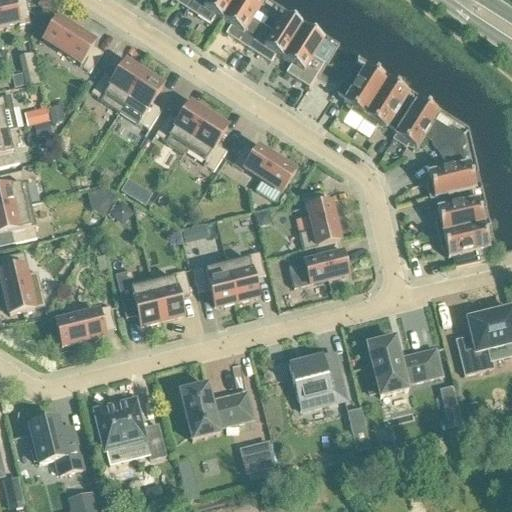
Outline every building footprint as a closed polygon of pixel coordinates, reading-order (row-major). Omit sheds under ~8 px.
[(163,0),(164,0),(186,15),(195,0),(163,0)] [(214,21),(222,26),(238,0),(195,0),(186,15),(209,29),(214,21)] [(224,39),(247,53),(262,30),(252,24),(262,7),(251,0),(238,0),(222,26),(229,31),(224,39)] [(30,28),(25,4),(13,7),(13,6),(0,9),(0,32),(7,31),(7,33),(30,28)] [(275,60),(282,65),(303,33),(283,20),(272,37),(262,30),(247,53),(269,68),(275,60)] [(42,45),(80,70),(79,72),(89,78),(102,58),(92,52),(94,48),(56,24),(42,45)] [(303,33),(282,65),(290,70),(285,78),(308,93),(323,69),(312,62),(323,46),(303,33)] [(38,87),(32,59),(18,62),(24,91),(38,87)] [(99,106),(118,119),(143,80),(124,68),(113,85),(103,78),(90,98),(100,105),(99,106)] [(348,117),(361,125),(386,87),(365,73),(363,76),(353,70),(335,98),(345,104),(342,108),(350,113),(348,117)] [(143,80),(118,119),(137,131),(138,129),(148,135),(161,115),(150,109),(162,92),(143,80)] [(387,131),(396,137),(414,109),(405,103),(407,100),(386,87),(361,125),(374,134),(376,130),(384,135),(387,131)] [(0,137),(7,136),(17,134),(9,100),(0,102),(0,137)] [(430,147),(437,156),(461,139),(450,132),(446,134),(434,126),(438,120),(416,106),(414,109),(396,137),(391,145),(405,154),(407,150),(415,155),(423,143),(430,147)] [(183,160),(186,155),(207,121),(188,109),(177,126),(167,119),(155,140),(165,146),(164,148),(183,160)] [(63,124),(60,110),(48,112),(51,127),(63,124)] [(33,130),(48,127),(49,126),(46,114),(29,118),(32,130),(33,130)] [(186,155),(205,167),(202,170),(213,177),(225,157),(215,150),(226,133),(207,121),(186,155)] [(48,127),(33,130),(36,143),(51,140),(48,127)] [(7,136),(0,137),(0,173),(18,169),(16,157),(12,158),(7,136)] [(438,203),(470,195),(474,195),(468,170),(464,170),(460,154),(464,152),(461,139),(437,156),(443,166),(445,175),(427,179),(429,188),(425,189),(429,205),(438,203)] [(244,150),(231,170),(241,176),(243,174),(260,185),(254,196),(273,208),(280,198),(281,198),(294,177),(256,153),(254,156),(244,150)] [(0,216),(30,210),(25,188),(23,188),(20,177),(0,181),(0,216)] [(144,211),(151,200),(137,191),(130,203),(144,211)] [(104,221),(116,202),(102,194),(86,198),(91,216),(92,216),(104,221)] [(433,225),(437,240),(482,230),(476,205),(472,206),(470,195),(438,203),(440,214),(435,215),(438,224),(433,225)] [(325,197),(301,203),(304,215),(304,214),(307,214),(312,235),(298,239),(303,256),(313,254),(317,253),(336,248),(338,247),(329,208),(327,209),(325,197)] [(30,210),(0,216),(0,239),(10,237),(12,249),(36,244),(33,232),(35,231),(30,210)] [(269,225),(267,217),(256,220),(259,231),(266,229),(269,225)] [(482,230),(437,240),(440,255),(445,254),(447,263),(451,262),(454,273),(478,268),(476,257),(488,254),(482,230)] [(90,248),(97,236),(96,234),(83,237),(90,248)] [(190,235),(182,237),(185,249),(193,247),(190,235)] [(339,260),(336,248),(313,254),(316,265),(287,272),(293,295),(347,281),(341,259),(339,260)] [(248,264),(226,270),(236,309),(257,304),(253,284),(264,281),(258,258),(247,261),(248,264)] [(0,266),(2,276),(0,276),(0,282),(9,321),(34,315),(44,312),(36,278),(25,281),(23,271),(26,271),(23,259),(0,264),(0,266)] [(236,309),(226,270),(204,275),(203,272),(192,275),(197,298),(209,295),(214,314),(236,309)] [(151,289),(152,288),(150,283),(133,287),(130,277),(114,281),(123,317),(135,314),(140,333),(161,328),(151,289)] [(173,283),(152,288),(151,289),(161,328),(183,322),(178,303),(190,300),(184,277),(172,280),(173,283)] [(54,328),(61,352),(104,342),(104,338),(115,335),(109,312),(97,315),(98,317),(54,328)] [(470,341),(454,345),(463,382),(493,375),(491,367),(511,361),(511,321),(510,315),(466,326),(470,341)] [(371,372),(363,374),(369,400),(377,398),(379,403),(407,396),(405,391),(441,382),(434,356),(405,363),(406,367),(400,368),(394,344),(366,351),(371,372)] [(321,362),(288,371),(300,417),(345,405),(338,379),(326,382),(321,362)] [(206,391),(179,398),(190,442),(253,426),(246,399),(210,408),(206,391)] [(453,396),(440,400),(442,411),(455,408),(453,396)] [(93,415),(104,457),(145,447),(149,466),(165,462),(157,431),(142,435),(135,405),(93,415)] [(347,414),(358,454),(372,450),(361,410),(347,414)] [(33,453),(29,454),(33,468),(37,467),(38,471),(55,466),(59,481),(81,475),(71,434),(59,437),(56,425),(53,426),(52,422),(39,425),(40,429),(28,432),(33,453)] [(241,449),(246,478),(277,473),(272,444),(241,449)] [(3,487),(8,511),(20,511),(22,511),(16,484),(3,487)] [(95,511),(92,498),(67,505),(68,511),(95,511)]
